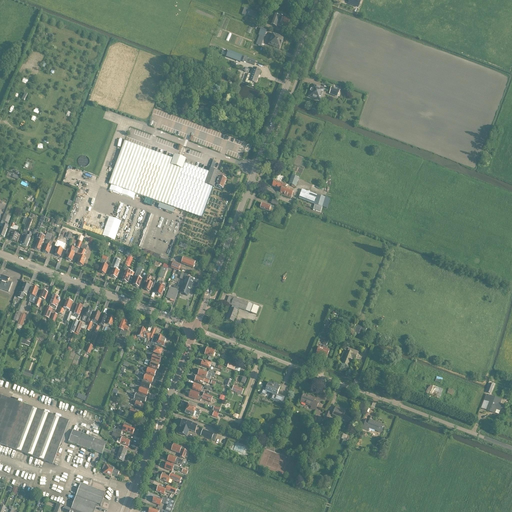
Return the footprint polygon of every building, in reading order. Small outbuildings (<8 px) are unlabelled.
[(248,9),(246,14),(261,20),(263,15),(248,9)] [(280,17),(274,14),(271,24),(277,27),(280,17)] [(291,20),(283,18),(281,23),(288,26),(291,20)] [(284,37),(273,33),(272,36),(271,36),(268,44),(280,48),(284,37)] [(228,50),(226,57),(240,62),(243,56),(228,50)] [(256,61),(247,58),(248,57),(244,56),(243,60),(246,62),(246,61),(254,64),(256,61)] [(249,73),(245,82),(252,85),(253,82),(256,83),(261,70),(253,67),(250,74),(249,73)] [(325,89),(313,85),(309,96),(321,101),(325,89)] [(223,188),(226,179),(218,176),(220,171),(214,169),(211,168),(209,173),(184,164),(185,160),(174,156),(173,160),(125,142),(109,183),(203,218),(215,185),(223,188)] [(302,170),(308,154),(298,151),(293,166),(302,170)] [(90,161),(90,160),(89,159),(89,158),(88,157),(86,156),(85,156),(84,156),(83,156),(82,156),(80,157),(79,159),(79,160),(79,161),(79,162),(79,163),(80,165),(82,166),(83,167),(84,167),(85,167),(86,166),(88,165),(89,164),(90,163),(90,161)] [(299,178),(292,175),(289,183),(296,186),(299,178)] [(287,185),(284,183),(275,180),(273,186),(282,189),(280,194),(292,198),(295,190),(286,187),(287,185)] [(317,195),(302,189),(298,197),(314,203),(317,195)] [(317,195),(313,209),(321,211),(325,197),(317,195)] [(274,207),(271,206),(263,203),(261,208),(272,212),(274,207)] [(3,227),(0,234),(0,235),(5,237),(9,226),(7,226),(8,222),(10,217),(5,214),(2,220),(5,221),(3,227)] [(28,218),(22,235),(23,235),(23,236),(24,236),(25,236),(22,244),(27,246),(31,234),(29,233),(29,231),(28,231),(32,219),(28,218)] [(10,237),(9,239),(17,242),(20,235),(18,234),(19,232),(10,228),(7,236),(10,237)] [(61,229),(61,231),(62,232),(67,233),(65,237),(70,239),(72,236),(72,234),(70,233),(70,232),(61,229)] [(44,237),(38,234),(36,240),(38,241),(35,249),(39,251),(44,237)] [(51,235),(47,234),(45,239),(47,239),(43,251),(49,253),(52,246),(48,245),(51,238),(50,238),(51,235)] [(65,245),(56,242),(55,246),(58,247),(55,254),(58,255),(58,256),(59,257),(60,256),(61,256),(65,245)] [(77,258),(80,259),(78,263),(81,264),(81,265),(82,265),(83,265),(84,265),(87,258),(83,256),(88,245),(82,243),(80,248),(83,249),(81,254),(78,253),(77,258)] [(71,261),(72,260),(75,252),(73,252),(75,247),(71,246),(70,251),(67,250),(66,253),(68,254),(67,258),(69,259),(70,260),(71,261)] [(108,257),(104,255),(101,263),(103,264),(100,271),(102,272),(102,273),(104,274),(105,273),(106,273),(109,266),(105,265),(108,257)] [(196,261),(184,257),(182,263),(193,267),(194,267),(194,266),(195,265),(194,264),(196,261)] [(120,261),(114,258),(111,267),(114,269),(111,276),(113,276),(114,277),(115,278),(116,277),(117,278),(119,270),(118,270),(119,267),(118,267),(120,261)] [(169,266),(179,270),(181,265),(171,261),(169,266)] [(167,268),(167,266),(168,264),(164,263),(159,276),(164,278),(167,268)] [(142,270),(137,268),(134,276),(136,277),(133,284),(136,285),(136,286),(137,286),(138,286),(139,286),(142,279),(139,278),(142,270)] [(134,272),(126,270),(122,280),(125,281),(126,282),(127,283),(128,282),(130,275),(132,276),(134,272)] [(185,279),(181,291),(189,293),(194,279),(186,277),(188,274),(185,273),(183,278),(185,279)] [(0,288),(2,289),(3,287),(9,289),(8,292),(9,292),(12,283),(8,281),(10,278),(2,275),(0,279),(0,288)] [(146,284),(144,288),(147,289),(147,291),(148,291),(150,290),(150,291),(151,287),(153,288),(156,281),(151,280),(152,278),(146,276),(143,283),(146,284)] [(163,281),(161,280),(156,293),(159,294),(159,295),(160,295),(161,295),(163,290),(164,290),(165,289),(164,288),(164,287),(161,286),(161,284),(162,284),(163,281)] [(24,284),(21,293),(20,293),(18,297),(22,299),(23,294),(26,295),(30,286),(24,284)] [(29,299),(30,299),(29,301),(35,304),(38,296),(36,295),(39,289),(38,289),(37,287),(35,286),(34,287),(33,287),(30,294),(31,295),(29,299)] [(173,289),(172,288),(170,288),(167,297),(174,300),(178,291),(178,290),(179,288),(174,286),(173,289)] [(48,293),(42,290),(39,297),(38,297),(35,306),(38,307),(40,302),(44,303),(48,293)] [(47,306),(43,316),(49,318),(52,309),(56,310),(59,301),(60,301),(60,300),(60,299),(59,298),(59,297),(57,297),(57,296),(56,295),(55,296),(53,295),(49,307),(47,306)] [(234,297),(231,305),(232,305),(233,305),(238,307),(246,310),(248,303),(234,297)] [(63,307),(70,310),(73,302),(66,300),(63,307)] [(83,306),(78,304),(75,311),(74,310),(72,316),(78,318),(80,312),(80,313),(83,306)] [(254,305),(251,312),(256,314),(259,307),(254,305)] [(89,321),(91,318),(90,318),(93,310),(87,308),(82,320),(89,322),(89,323),(89,321)] [(231,308),(227,319),(233,322),(237,311),(237,310),(231,308)] [(99,318),(101,314),(100,313),(101,313),(99,312),(98,312),(96,311),(92,320),(93,320),(92,321),(95,322),(95,321),(98,322),(99,318)] [(18,324),(22,326),(27,315),(22,313),(18,324)] [(49,324),(54,326),(58,315),(54,313),(49,324)] [(103,314),(99,325),(104,326),(108,316),(103,314)] [(107,324),(105,324),(104,327),(103,330),(105,331),(104,332),(109,334),(111,329),(108,327),(109,325),(111,326),(115,318),(110,316),(107,324)] [(121,330),(120,334),(126,336),(127,332),(128,332),(129,327),(126,326),(127,322),(122,320),(119,326),(118,328),(118,329),(121,330)] [(73,335),(77,337),(78,333),(79,333),(81,328),(83,323),(79,322),(73,335)] [(367,329),(356,325),(353,332),(364,337),(367,329)] [(137,336),(143,338),(146,338),(144,344),(147,345),(151,334),(145,332),(146,330),(143,329),(143,328),(141,327),(141,328),(140,328),(137,336)] [(335,338),(338,332),(331,329),(329,335),(335,338)] [(25,334),(21,343),(29,346),(31,343),(28,342),(30,336),(25,334)] [(152,339),(151,342),(155,344),(157,345),(158,345),(166,348),(167,344),(165,343),(167,338),(162,337),(163,336),(159,334),(156,341),(154,341),(154,340),(152,339)] [(155,350),(153,353),(160,355),(161,354),(163,355),(164,352),(162,351),(162,350),(156,348),(158,345),(157,345),(155,344),(151,342),(149,348),(155,350)] [(317,354),(321,356),(326,345),(324,344),(322,348),(319,347),(317,354)] [(212,357),(213,357),(215,350),(207,348),(205,354),(209,356),(208,360),(211,361),(212,357)] [(342,359),(344,360),(342,364),(348,366),(351,356),(359,359),(360,355),(357,354),(358,351),(349,348),(348,351),(347,351),(346,352),(345,352),(344,352),(341,358),(342,359)] [(152,357),(151,360),(160,363),(160,362),(161,362),(161,360),(162,357),(150,353),(149,355),(149,356),(152,357)] [(160,364),(149,360),(148,365),(158,369),(160,364)] [(204,360),(203,362),(202,361),(201,365),(209,369),(211,365),(214,367),(216,364),(212,362),(211,363),(204,360)] [(145,366),(144,369),(147,370),(146,373),(154,376),(155,376),(155,375),(156,374),(155,373),(156,370),(148,367),(148,368),(145,366)] [(198,374),(198,375),(206,378),(210,380),(211,376),(214,377),(215,374),(208,371),(208,372),(200,369),(199,372),(198,372),(198,373),(198,374)] [(139,372),(137,375),(144,377),(145,377),(145,378),(144,380),(152,383),(152,382),(153,382),(153,380),(154,377),(146,374),(139,372)] [(197,376),(195,381),(205,385),(207,386),(209,380),(197,376)] [(429,383),(412,378),(410,385),(427,389),(429,383)] [(152,384),(138,379),(137,381),(143,383),(141,386),(150,389),(152,384)] [(266,388),(263,388),(261,394),(265,396),(267,392),(272,394),(270,400),(282,404),(284,397),(277,394),(280,387),(278,386),(279,385),(274,383),(274,384),(269,382),(266,388)] [(203,386),(195,383),(194,384),(193,386),(194,386),(193,389),(203,393),(204,391),(201,390),(203,386)] [(136,386),(133,384),(130,384),(129,386),(134,388),(140,390),(139,393),(147,396),(149,390),(137,386),(136,386)] [(429,385),(426,393),(440,398),(443,390),(429,385)] [(244,390),(234,386),(232,390),(235,391),(235,392),(239,393),(242,394),(244,390)] [(140,395),(131,391),(130,394),(134,395),(133,399),(145,403),(147,397),(140,394),(140,395)] [(203,395),(191,391),(189,396),(201,401),(201,398),(211,402),(213,397),(204,393),(203,395)] [(304,394),(300,402),(311,406),(311,407),(316,409),(318,403),(315,401),(316,398),(309,395),(309,396),(304,394)] [(501,400),(486,394),(484,400),(489,402),(486,410),(495,413),(496,409),(500,411),(502,405),(500,405),(501,400)] [(69,421),(0,395),(0,443),(53,464),(69,421)] [(136,403),(135,406),(143,408),(145,404),(132,399),(131,401),(136,403)] [(200,413),(200,412),(199,412),(200,410),(196,408),(197,406),(190,403),(187,408),(195,411),(200,413)] [(342,409),(335,407),(332,415),(342,419),(341,420),(348,422),(349,418),(343,416),(346,410),(342,409)] [(142,412),(132,408),(130,414),(140,418),(142,412)] [(187,408),(186,413),(193,416),(194,414),(195,411),(187,408)] [(179,433),(187,436),(189,430),(195,433),(198,425),(183,419),(180,427),(181,427),(179,433)] [(370,420),(369,422),(366,421),(363,428),(368,430),(369,428),(381,432),(384,425),(370,420)] [(131,426),(124,423),(123,426),(124,426),(123,430),(118,428),(116,432),(121,434),(122,431),(133,435),(135,429),(130,427),(131,426)] [(214,433),(203,429),(201,435),(211,440),(214,433)] [(106,442),(73,430),(69,441),(102,454),(106,442)] [(121,434),(116,432),(114,432),(112,436),(115,437),(118,438),(116,443),(119,444),(119,443),(129,446),(131,441),(120,437),(121,434)] [(244,450),(246,444),(236,441),(233,447),(244,450)] [(185,449),(174,444),(171,450),(179,454),(179,453),(181,454),(179,457),(184,459),(187,452),(184,451),(185,449)] [(111,449),(111,451),(119,454),(125,456),(128,450),(119,447),(118,450),(117,450),(116,451),(111,449)] [(111,451),(105,448),(103,451),(117,457),(116,459),(124,462),(125,459),(124,459),(125,456),(119,454),(111,451)] [(183,461),(170,456),(167,461),(177,465),(178,462),(179,462),(182,463),(183,462),(183,461)] [(173,469),(175,470),(177,470),(178,468),(167,463),(165,469),(172,472),(173,469)] [(103,473),(111,476),(112,474),(117,476),(119,471),(114,469),(114,468),(107,465),(103,473)] [(171,474),(170,476),(163,473),(160,480),(169,483),(170,480),(180,484),(182,479),(171,474)] [(81,483),(71,508),(70,511),(93,511),(96,504),(101,506),(106,492),(81,483)] [(177,490),(167,486),(166,489),(159,486),(158,488),(157,488),(157,490),(156,491),(163,494),(165,491),(175,495),(176,493),(178,494),(180,491),(177,490)] [(169,511),(171,511),(175,501),(166,498),(166,499),(163,498),(162,500),(155,497),(154,500),(153,500),(152,502),(153,502),(152,503),(160,506),(162,503),(168,505),(166,510),(169,511)] [(62,511),(65,506),(57,503),(54,511),(62,511)]
